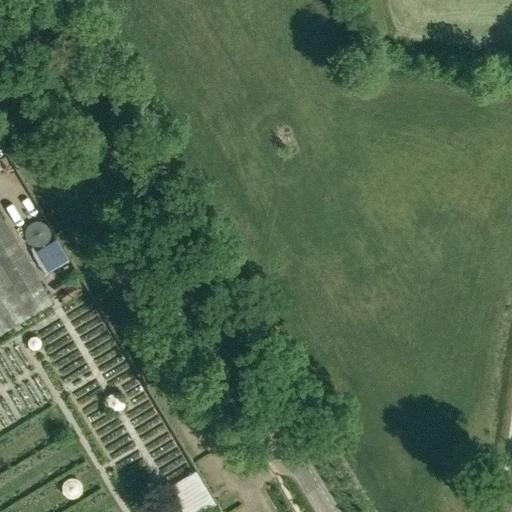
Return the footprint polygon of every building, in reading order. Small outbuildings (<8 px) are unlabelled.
[(54,303),(4,220),(0,212),(0,334),(25,319),(54,303)] [(53,278),(79,266),(68,243),(42,255),(53,278)] [(0,433),(60,405),(47,376),(42,378),(30,354),(0,367),(0,433)] [(129,423),(106,433),(112,446),(135,437),(129,423)] [(178,485),(189,511),(224,511),(207,472),(178,485)]
